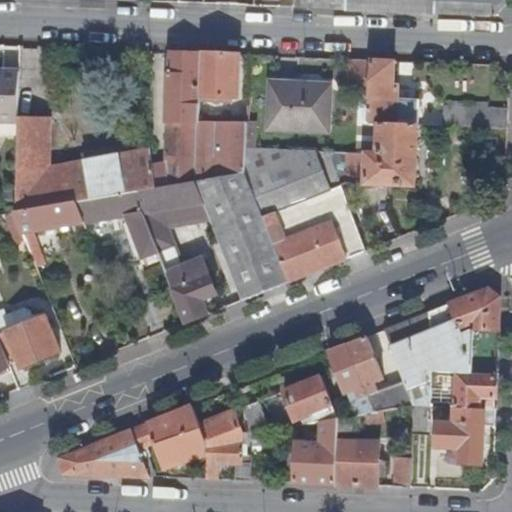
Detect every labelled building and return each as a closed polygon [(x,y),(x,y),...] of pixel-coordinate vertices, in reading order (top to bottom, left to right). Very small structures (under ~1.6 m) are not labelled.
[(434,0),(296,0),(297,9),(434,14),(434,0)] [(511,0),(434,0),(434,14),(497,16),(511,0)] [(168,124),(169,124),(201,124),(202,97),(203,55),(173,54),(168,124)] [(242,56),(203,55),(202,97),(240,98),(242,56)] [(353,61),(353,88),(373,89),(374,62),(353,61)] [(373,89),(372,109),(372,125),(383,125),(420,126),(421,103),(400,103),(400,87),(397,87),(397,63),(374,62),(373,89)] [(0,120),(20,121),(22,73),(3,72),(2,78),(0,78),(0,120)] [(308,90),(274,89),(272,130),(331,133),(333,87),(308,86),(308,90)] [(445,127),(489,128),(489,108),(445,107),(445,127)] [(372,109),(362,109),(361,125),(372,125),(372,109)] [(51,122),(20,121),(17,213),(78,203),(138,193),(156,190),(153,168),(151,155),(49,171),(51,122)] [(250,125),(201,124),(169,124),(166,166),(170,187),(198,183),(219,179),(220,174),(248,174),(249,151),(250,125)] [(330,154),(344,188),(350,186),(418,188),(420,126),(383,125),(382,156),(370,155),(359,155),(330,154)] [(370,155),(372,125),(361,125),(359,155),(370,155)] [(372,125),(370,155),(382,156),(383,125),(372,125)] [(266,219),(344,188),(330,154),(249,151),(248,174),(266,219)] [(170,187),(166,166),(153,168),(156,190),(170,187)] [(248,174),(219,179),(198,183),(207,204),(246,302),(292,284),(266,219),(248,174)] [(170,187),(156,190),(138,193),(146,214),(207,204),(198,183),(170,187)] [(292,284),(370,252),(344,188),(266,219),(292,284)] [(78,203),(86,224),(108,220),(109,225),(120,223),(120,219),(130,217),(132,223),(125,226),(139,262),(162,253),(146,214),(138,193),(78,203)] [(17,213),(24,231),(25,235),(86,224),(78,203),(17,213)] [(17,213),(7,218),(14,235),(24,231),(17,213)] [(25,235),(24,231),(14,235),(18,245),(28,241),(25,235)] [(187,274),(192,285),(177,291),(190,324),(212,316),(206,301),(220,295),(208,265),(187,274)] [(437,352),(436,373),(460,374),(500,376),(503,299),(491,291),(434,314),(435,334),(437,352)] [(0,334),(1,337),(36,323),(32,313),(26,310),(8,317),(6,311),(0,313),(0,334)] [(395,350),(435,334),(434,314),(388,332),(395,350)] [(48,318),(36,323),(1,337),(10,361),(19,358),(24,371),(63,355),(48,318)] [(0,334),(0,372),(13,367),(10,361),(1,337),(0,334)] [(437,352),(435,334),(395,350),(408,383),(418,408),(434,408),(436,373),(437,352)] [(352,346),(372,396),(380,414),(418,408),(408,383),(382,392),(379,384),(387,380),(370,339),(352,346)] [(361,391),(363,399),(372,396),(352,346),(334,353),(350,394),(361,391)] [(499,401),(500,376),(460,374),(459,409),(464,410),(485,410),(485,401),(499,401)] [(326,423),(342,421),(324,379),(288,393),(300,422),(316,415),(319,425),(326,423)] [(246,411),(256,436),(273,433),(262,405),(246,411)] [(160,450),(167,470),(209,457),(210,443),(203,426),(196,408),(152,426),(159,445),(193,434),(195,439),(160,450)] [(418,408),(417,436),(434,437),(436,408),(434,408),(418,408)] [(464,410),(464,420),(458,420),(458,425),(451,425),(441,425),(441,449),(465,450),(465,466),(486,467),(488,428),(498,428),(499,411),(485,410),(464,410)] [(255,483),(255,458),(244,457),(244,434),(236,413),(203,426),(210,443),(209,457),(209,481),(220,481),(221,463),(240,464),(239,482),(255,483)] [(339,487),(341,444),(342,421),(326,423),(325,446),(299,445),(298,485),(339,487)] [(65,461),(67,475),(153,479),(135,433),(65,461)] [(382,453),(381,445),(341,444),(339,487),(380,489),(382,453)] [(269,484),(269,457),(255,456),(255,458),(255,483),(269,484)] [(398,489),(414,490),(415,460),(399,460),(398,489)]
